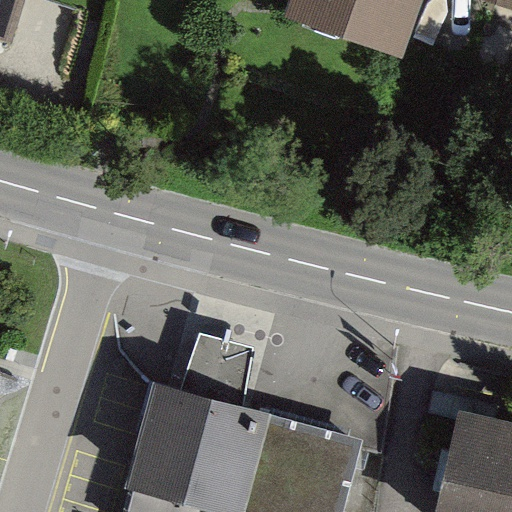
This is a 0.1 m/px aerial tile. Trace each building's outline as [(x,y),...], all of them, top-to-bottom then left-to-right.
[(0,0),(0,33),(22,41),(35,0),(0,0)] [(427,50),(439,0),(328,0),(322,24),(427,50)] [(271,345),(202,326),(186,383),(144,371),(104,511),(376,511),(396,444),(255,403),(271,345)] [(0,362),(0,388),(9,366),(0,362)] [(511,511),(511,422),(469,411),(442,511),(511,511)]
